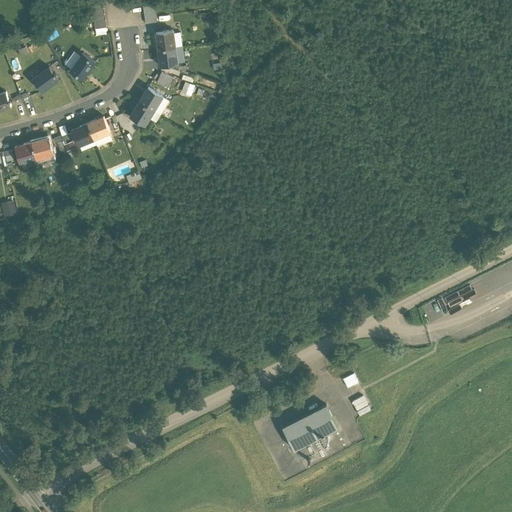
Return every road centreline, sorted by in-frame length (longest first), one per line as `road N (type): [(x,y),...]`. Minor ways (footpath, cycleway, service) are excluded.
road 1 (unclassified): [(511,251),(37,492)]
road 2 (residential): [(126,15),(131,65),(105,97),(0,132)]
road 3 (track): [(511,296),(426,334),(399,332),(378,319)]
